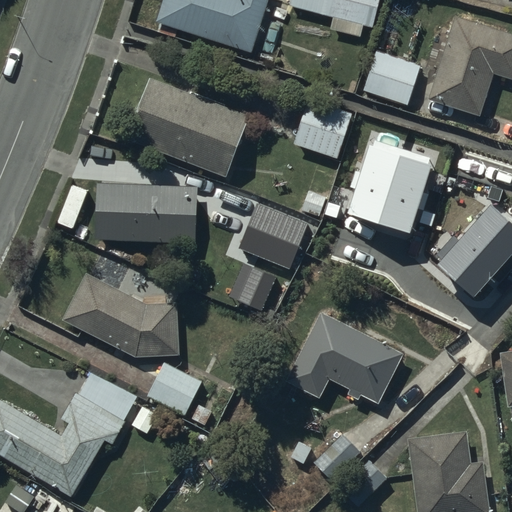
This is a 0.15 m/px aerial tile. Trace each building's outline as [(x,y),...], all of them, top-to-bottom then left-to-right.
[(162,0),(155,25),(251,55),(268,0),(162,0)] [(380,0),(291,0),(289,8),(333,19),(330,32),(360,39),(363,28),(374,31),(380,0)] [(511,36),(454,18),(427,103),(479,120),(493,76),(511,82),(511,36)] [(407,107),(419,68),(376,55),(364,94),(407,107)] [(151,81),(125,141),(135,146),(134,149),(217,183),(219,178),(225,181),(250,120),(224,109),(225,106),(191,91),(189,97),(151,81)] [(353,117),(307,102),(292,145),(338,161),(353,117)] [(348,216),(413,235),(434,167),(430,165),(432,159),(376,142),(374,148),(369,147),(348,216)] [(195,189),(96,185),(95,243),(195,243),(195,189)] [(511,222),(493,206),(439,267),(476,299),(511,258),(511,222)] [(146,306),(85,275),(62,323),(134,359),(179,358),(177,304),(146,306)] [(404,357),(321,315),(285,384),(320,402),(330,382),(349,392),(346,397),(358,403),(361,399),(378,407),(404,357)] [(511,353),(499,355),(506,409),(511,408),(511,353)] [(165,364),(146,398),(182,418),(202,384),(165,364)] [(61,438),(0,402),(0,459),(70,500),(104,442),(110,446),(138,398),(93,371),(78,396),(75,395),(60,422),(68,426),(61,438)] [(467,434),(407,442),(416,511),(489,511),(483,463),(471,465),(467,434)] [(361,454),(341,436),(315,464),(335,483),(361,454)] [(387,481),(366,460),(337,489),(358,510),(387,481)] [(27,511),(36,498),(16,485),(4,505),(15,511),(27,511)] [(58,511),(59,511),(39,499),(30,511),(58,511)]
